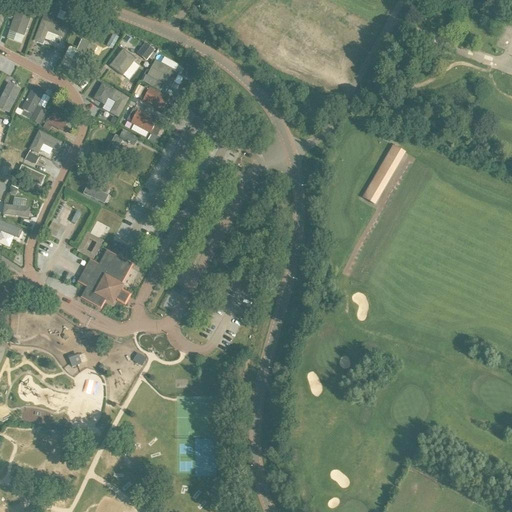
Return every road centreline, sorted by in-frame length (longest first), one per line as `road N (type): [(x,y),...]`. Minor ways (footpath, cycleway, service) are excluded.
road 1 (unclassified): [(275,511),(257,419),(301,234),(294,145)]
road 2 (unclassified): [(30,284),(33,237),(83,135),(66,85),(0,51)]
road 3 (unclassified): [(212,245),(170,328),(140,324),(121,332),(30,284)]
road 4 (unclassified): [(294,145),(316,136),(404,0)]
road 5 (unclassified): [(294,145),(253,86),(163,29)]
road 6 (unclassified): [(212,245),(258,167),(294,145)]
